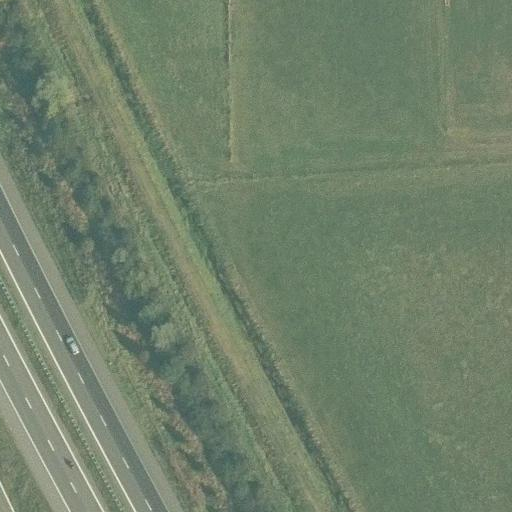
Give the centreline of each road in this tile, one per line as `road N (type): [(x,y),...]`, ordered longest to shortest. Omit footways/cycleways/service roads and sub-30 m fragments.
road 1 (motorway): [(153,511),(0,215)]
road 2 (motorway): [(0,358),(84,511)]
